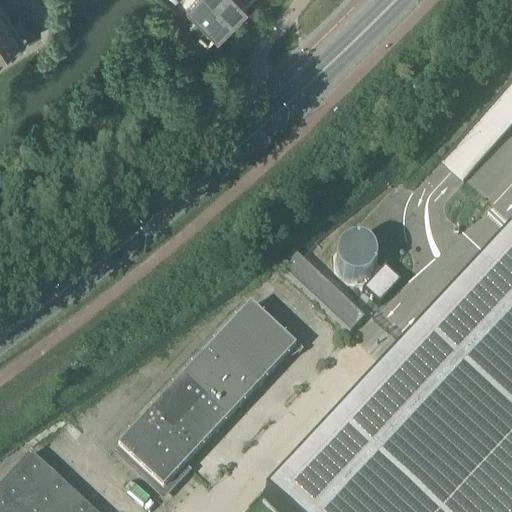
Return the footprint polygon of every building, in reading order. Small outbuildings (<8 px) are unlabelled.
[(0,0),(0,63),(1,63),(0,62),(0,47),(6,56),(24,45),(9,23),(19,16),(20,18),(28,13),(21,2),(13,7),(14,9),(4,16),(0,9),(0,0)] [(207,44),(231,19),(210,0),(189,0),(185,5),(198,17),(189,27),(207,44)] [(249,0),(210,0),(231,19),(249,0)] [(40,31),(35,24),(23,32),(28,39),(40,31)] [(511,240),(268,502),(279,511),(511,511),(511,86),(443,161),(466,183),(511,134),(511,240)] [(348,337),(350,335),(362,322),(292,256),(278,272),(348,337)] [(383,272),(361,296),(378,312),(400,288),(383,272)] [(162,493),(204,448),(294,352),(248,310),(116,451),(162,493)] [(0,511),(86,511),(28,458),(0,489),(0,511)]
